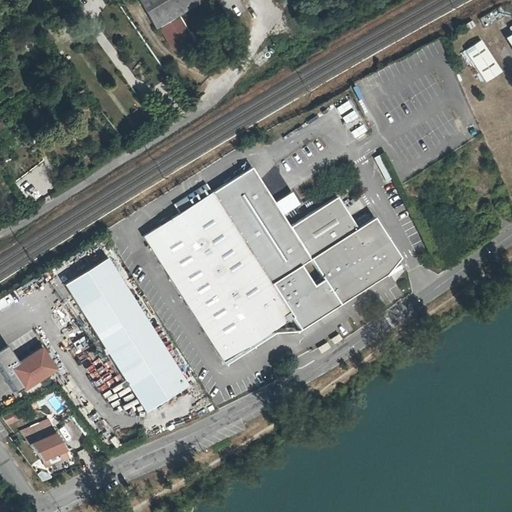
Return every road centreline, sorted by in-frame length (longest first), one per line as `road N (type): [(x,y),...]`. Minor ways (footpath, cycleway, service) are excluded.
road 1 (unclassified): [(0,456),(40,506),(315,369),(511,235)]
road 2 (residential): [(0,233),(209,104),(238,74),(260,0)]
